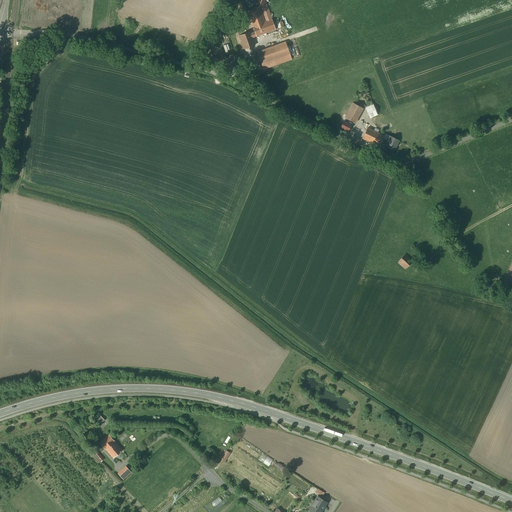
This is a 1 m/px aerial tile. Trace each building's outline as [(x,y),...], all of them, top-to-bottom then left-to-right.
[(272,20),(264,0),(258,0),(266,22),(272,20)] [(246,9),(242,1),(237,4),(241,12),(246,9)] [(259,7),(248,12),(253,26),(264,22),(259,7)] [(264,22),(253,26),(256,36),(275,30),(272,20),(266,22),(264,22)] [(250,32),(239,36),(244,49),(255,45),(252,38),(256,36),(255,32),(250,33),(250,32)] [(286,42),(257,52),(263,69),(292,59),(286,42)] [(363,108),(353,103),(345,117),(355,123),(363,108)] [(375,104),(367,107),(371,118),(379,115),(375,104)] [(352,123),(344,120),(340,129),(347,133),(352,123)] [(384,136),(367,128),(362,138),(379,146),(381,143),(383,139),(384,137),(384,136)] [(399,140),(389,136),(387,141),(385,145),(384,146),(394,150),(399,140)] [(405,254),(398,263),(405,269),(413,261),(405,254)] [(107,422),(101,415),(94,420),(100,428),(107,422)] [(109,435),(100,443),(105,448),(114,441),(109,435)] [(122,450),(114,441),(105,448),(113,458),(122,450)] [(104,459),(96,450),(93,453),(101,462),(104,459)] [(231,453),(226,450),(220,459),(225,462),(231,453)] [(266,455),(261,461),(269,467),(274,460),(266,455)] [(127,466),(120,472),(126,479),(133,473),(127,466)] [(316,493),(323,497),(325,492),(318,489),(316,493)] [(320,511),(327,502),(318,496),(309,510),(313,511),(320,511)] [(215,506),(222,501),(219,497),(212,503),(215,506)]
